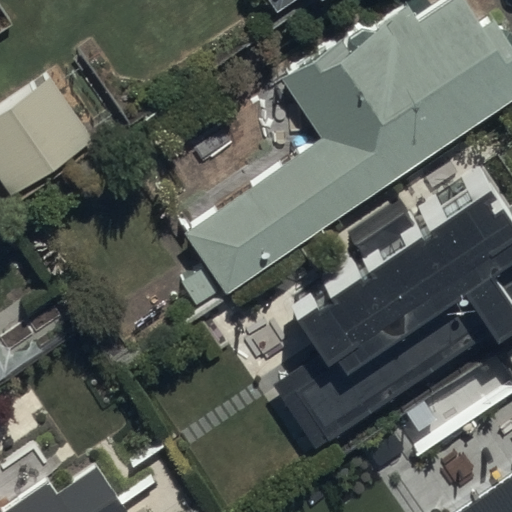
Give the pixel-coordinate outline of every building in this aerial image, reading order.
[(216,271),(511,68),(511,40),(483,0),(469,0),(470,0),(469,0),(376,0),(363,9),(356,0),(354,0),(272,56),(312,115),(174,210),(216,271)] [(52,74),(43,59),(0,86),(0,174),(89,119),(82,107),(95,99),(71,62),(52,74)] [(263,359),(307,425),(477,313),(483,322),(511,302),(496,279),(511,268),(511,195),(502,202),(467,150),(428,176),(437,190),(409,209),(391,182),(337,217),(348,235),(310,260),(319,273),(283,296),(306,331),(263,359)] [(0,511),(210,511),(195,489),(160,511),(145,511),(135,495),(123,503),(84,446),(44,473),(37,462),(0,486),(0,511)] [(511,511),(511,451),(420,511),(511,511)]
